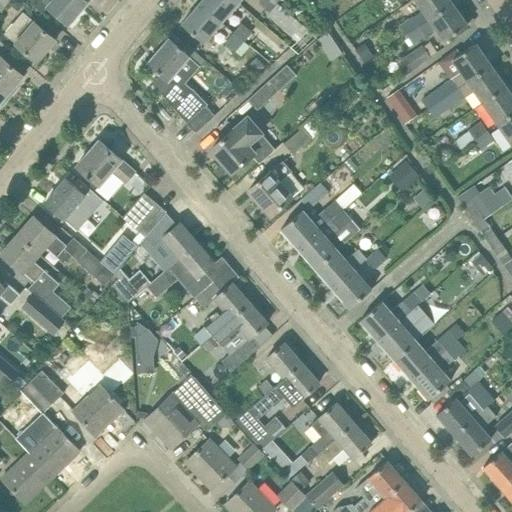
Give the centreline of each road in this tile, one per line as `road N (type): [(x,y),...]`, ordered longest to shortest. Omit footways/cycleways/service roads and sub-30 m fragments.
road 1 (residential): [(475,511),(90,71)]
road 2 (residential): [(215,511),(160,449),(141,445),(122,453),(67,511)]
road 3 (residential): [(0,184),(90,71)]
